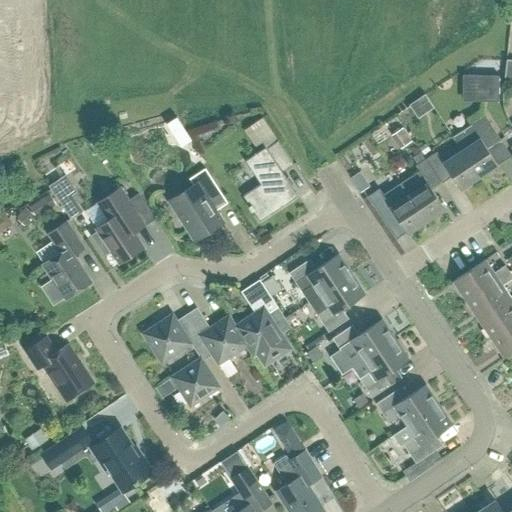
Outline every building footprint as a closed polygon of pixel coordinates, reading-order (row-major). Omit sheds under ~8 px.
[(511,84),(511,59),(506,59),(503,84),(511,84)] [(498,102),(499,83),(499,74),(496,75),(477,74),(476,101),(498,102)] [(485,115),(470,124),(452,136),(461,150),(479,177),(498,164),(487,148),(500,139),(485,115)] [(391,134),(400,148),(410,141),(401,128),(391,134)] [(260,184),(242,195),(259,221),(298,195),(282,171),(293,164),(277,140),(266,147),(265,146),(244,160),(260,184)] [(452,176),(460,189),(479,177),(461,150),(443,162),(436,151),(425,158),(441,182),(452,176)] [(432,189),(441,182),(425,158),(424,159),(420,152),(410,158),(415,165),(419,170),(400,182),(426,221),(445,209),(432,189)] [(193,185),(169,200),(195,239),(222,222),(212,205),(224,197),(205,168),(189,178),(193,185)] [(367,196),(386,225),(397,218),(407,233),(426,221),(400,182),(383,194),(379,188),(367,196)] [(36,217),(56,205),(50,194),(30,205),(36,217)] [(124,194),(101,209),(108,219),(96,227),(119,263),(143,247),(128,225),(139,218),(124,194)] [(25,207),(17,216),(27,224),(35,215),(25,207)] [(53,303),(64,296),(65,298),(90,282),(73,255),(83,248),(66,221),(48,233),(61,253),(43,264),(53,279),(42,286),(53,303)] [(295,282),(301,291),(308,302),(350,274),(337,254),(295,282)] [(452,281),(465,300),(509,271),(505,265),(493,272),(485,259),(452,281)] [(465,300),(478,319),(510,298),(502,285),(511,278),(511,275),(509,271),(465,300)] [(364,294),(350,274),(308,302),(328,331),(348,318),(342,309),(364,294)] [(262,282),(271,296),(282,289),(273,275),(262,282)] [(478,319),(491,338),(511,323),(511,300),(510,298),(478,319)] [(291,348),(282,336),(281,333),(291,327),(277,307),(268,313),(263,306),(235,325),(234,325),(247,345),(253,355),(256,353),(264,365),(291,348)] [(196,307),(186,314),(201,337),(212,354),(218,364),(247,345),(234,325),(235,325),(228,315),(210,327),(196,307)] [(162,362),(191,343),(201,337),(186,314),(176,320),(172,314),(143,333),(162,362)] [(357,349),(364,359),(394,339),(381,319),(359,334),(352,324),(332,338),(345,357),(357,349)] [(511,323),(491,338),(503,357),(511,351),(511,323)] [(76,342),(86,338),(80,324),(70,329),(76,342)] [(66,401),(94,383),(68,344),(56,351),(46,336),(25,350),(35,366),(41,363),(66,401)] [(202,360),(212,354),(201,337),(191,343),(200,357),(171,376),(190,406),(220,387),(202,360)] [(407,359),(394,339),(364,359),(371,370),(359,378),(372,397),(392,384),(385,374),(407,359)] [(388,422),(399,415),(406,426),(438,405),(424,385),(402,399),(396,390),(376,403),(388,422)] [(451,425),(438,405),(406,426),(392,435),(399,444),(402,445),(403,444),(415,462),(428,454),(422,444),(451,425)] [(82,427),(42,454),(51,468),(91,441),(82,427)] [(120,428),(91,447),(104,467),(107,468),(123,491),(135,483),(135,484),(139,482),(138,481),(150,473),(150,469),(135,445),(133,447),(120,428)] [(288,511),(322,511),(324,511),(308,484),(321,476),(305,450),(289,460),(286,454),(273,463),(286,484),(276,491),(288,511)] [(238,489),(254,478),(247,466),(229,478),(238,489)] [(248,504),(236,511),(258,511),(271,503),(254,478),(238,489),(248,504)] [(502,511),(494,500),(476,511),(502,511)] [(502,511),(495,500),(494,500),(502,511),(511,511),(511,509),(508,511),(502,511)]
